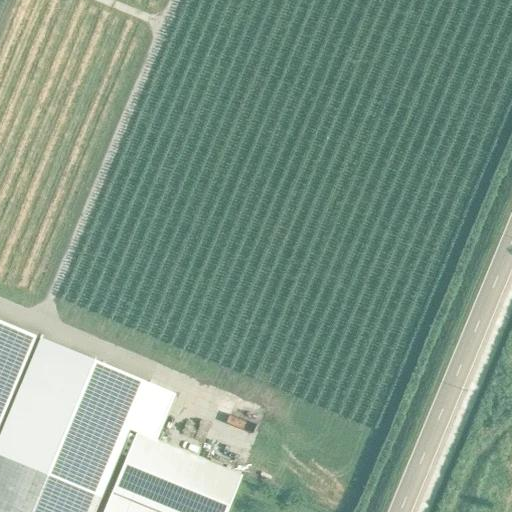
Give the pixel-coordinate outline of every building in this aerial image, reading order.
[(0,430),(19,385),(126,428),(145,382),(0,322),(0,430)] [(19,385),(0,430),(0,455),(107,499),(135,432),(129,429),(126,428),(19,385)] [(135,432),(107,499),(138,511),(224,511),(240,475),(135,432)] [(101,511),(107,499),(0,455),(0,511),(101,511)] [(138,511),(107,499),(101,511),(138,511)]
